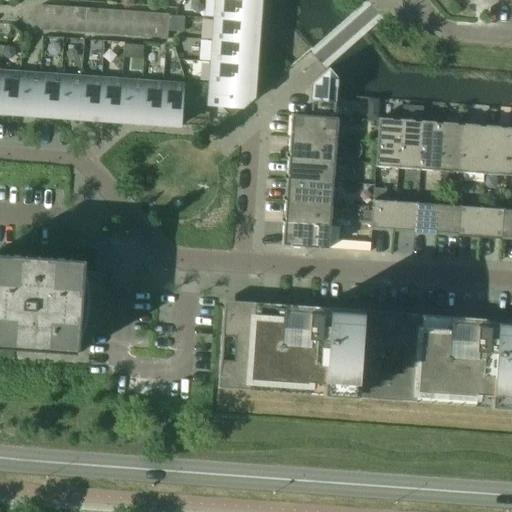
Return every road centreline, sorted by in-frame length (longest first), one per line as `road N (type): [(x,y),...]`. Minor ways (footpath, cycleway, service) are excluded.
road 1 (tertiary): [(511,497),(0,459)]
road 2 (residential): [(244,265),(172,257),(73,159),(0,153)]
road 3 (residential): [(511,284),(244,265)]
road 4 (residential): [(253,137),(244,265)]
